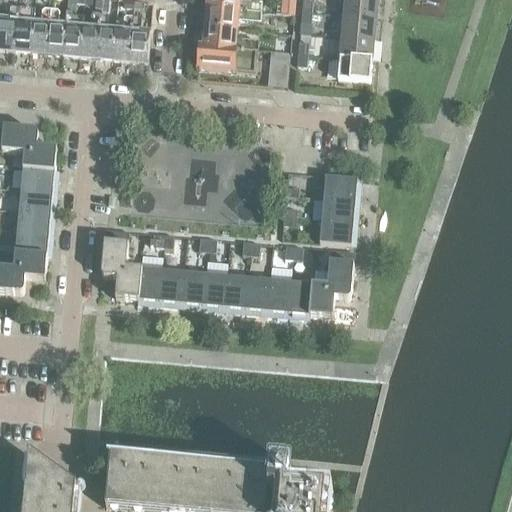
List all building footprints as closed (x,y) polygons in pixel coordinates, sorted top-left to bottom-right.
[(79,6),(79,0),(78,0),(69,0),(68,8),(74,8),(79,6)] [(209,0),(208,12),(263,17),(263,8),(242,6),(242,0),(209,0)] [(296,20),(298,1),(287,0),(284,0),(283,19),(296,20)] [(367,0),(346,0),(345,20),(377,23),(379,1),(367,0)] [(110,17),(111,3),(103,2),(102,14),(102,16),(110,17)] [(314,4),(304,3),(303,15),(313,16),(314,4)] [(135,13),(136,6),(126,5),(125,12),(135,13)] [(145,6),(136,6),(135,13),(142,14),(145,14),(145,6)] [(0,54),(15,56),(19,12),(14,11),(12,12),(11,24),(0,23),(0,54)] [(26,12),(19,12),(15,56),(32,58),(35,25),(27,24),(28,14),(26,12)] [(263,17),(208,12),(207,31),(240,34),(240,25),(262,27),(262,25),(270,26),(270,18),(263,17)] [(42,26),(35,25),(32,58),(48,59),(52,15),(46,14),(43,16),(42,26)] [(58,15),(52,15),(48,59),(64,61),(67,27),(60,27),(61,17),(58,15)] [(312,28),(313,16),(303,15),(302,27),(312,28)] [(67,27),(64,61),(81,62),(84,29),(85,22),(77,21),(77,19),(74,16),(68,16),(67,27)] [(91,30),(84,29),(81,62),(97,64),(101,19),(95,18),(92,21),(91,30)] [(101,19),(97,64),(113,65),(117,32),(108,31),(109,23),(106,19),(101,19)] [(377,23),(345,20),(343,41),(375,44),(377,23)] [(117,32),(113,65),(130,67),(134,22),(128,21),(125,23),(124,33),(117,32)] [(151,37),(141,36),(142,24),(140,23),(134,22),(130,67),(148,69),(151,37)] [(311,38),(312,28),(302,27),(301,37),(311,38)] [(207,31),(205,50),(259,56),(260,50),(260,46),(239,44),(240,34),(207,31)] [(343,41),(341,63),(373,66),(375,44),(343,41)] [(310,48),(310,47),(300,46),(299,58),(309,59),(309,56),(310,48)] [(259,56),(205,50),(203,49),(201,72),(235,75),(236,64),(258,66),(259,56)] [(308,71),(309,59),(299,58),(298,70),(308,71)] [(373,66),(341,63),(339,85),(371,88),(373,66)] [(24,173),(56,176),(57,164),(58,153),(44,152),(39,152),(40,139),(40,138),(39,137),(38,136),(37,135),(36,135),(0,131),(0,156),(26,158),(24,173)] [(24,173),(22,195),(58,198),(59,187),(56,182),(56,176),(24,173)] [(325,204),(357,207),(357,201),(362,197),(363,185),(327,181),(327,182),(325,204)] [(301,194),(288,193),(287,201),(300,203),(301,194)] [(58,198),(22,195),(20,216),(52,219),(53,213),(57,209),(58,198)] [(323,227),(355,230),(359,230),(360,217),(356,213),(357,207),(325,204),(323,227)] [(299,215),(286,213),(285,222),(298,223),(299,215)] [(20,216),(18,238),(54,241),(55,230),(52,225),(52,219),(20,216)] [(297,232),(298,223),(285,222),(284,231),(297,232)] [(355,230),(323,227),(321,248),(357,251),(358,239),(354,235),(355,230)] [(160,311),(163,275),(128,272),(131,238),(131,237),(107,235),(103,278),(103,279),(103,280),(104,281),(104,282),(105,282),(106,283),(118,284),(118,289),(117,303),(145,306),(149,310),(160,311)] [(53,252),(54,241),(18,238),(16,259),(49,262),(49,256),(53,252)] [(166,253),(167,240),(158,240),(158,244),(157,249),(157,252),(166,253)] [(174,254),(176,242),(176,241),(167,240),(166,253),(174,254)] [(209,257),(210,244),(201,243),(200,256),(209,257)] [(217,258),(218,246),(219,245),(210,244),(209,257),(210,257),(217,258)] [(252,261),(253,248),(244,247),(244,248),(243,260),(252,261)] [(260,262),(261,250),(262,249),(253,248),(252,261),(260,262)] [(295,265),(296,252),(287,251),(287,252),(286,264),(295,265)] [(303,266),(304,254),(304,253),(296,252),(295,265),(303,266)] [(293,287),(289,323),(301,324),(305,320),(334,323),(336,304),(352,305),(356,258),(332,255),(329,290),(293,287)] [(216,274),(217,258),(210,257),(209,274),(216,274)] [(46,285),(49,262),(16,259),(15,274),(0,272),(0,296),(21,299),(22,299),(23,298),(24,297),(25,297),(25,296),(26,295),(27,283),(33,283),(46,285)] [(163,275),(160,311),(172,312),(176,309),(182,309),(185,277),(163,275)] [(207,279),(185,277),(182,309),(188,310),(192,314),(203,315),(207,279)] [(207,279),(203,315),(215,316),(219,313),(225,313),(228,281),(207,279)] [(250,283),(228,281),(225,313),(231,314),(235,318),(246,319),(250,283)] [(250,283),(246,319),(258,320),(262,317),(268,317),(271,285),(250,283)] [(293,287),(271,285),(268,317),(274,318),(278,322),(289,323),(293,287)] [(78,492),(31,459),(25,511),(81,511),(83,495),(78,494),(78,492)] [(332,511),(334,497),(292,494),(293,478),(112,462),(107,511),(332,511)]
